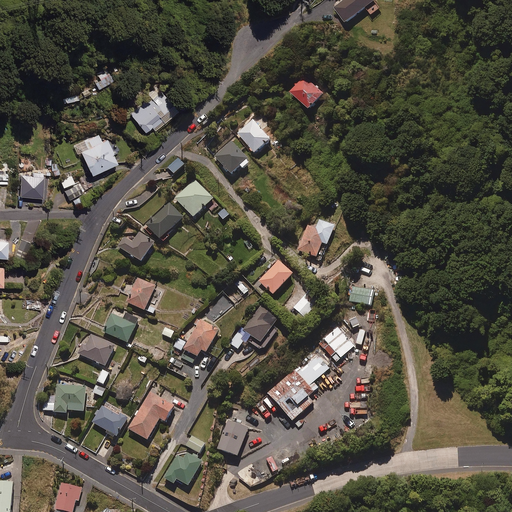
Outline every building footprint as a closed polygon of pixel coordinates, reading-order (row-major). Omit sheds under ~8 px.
[(343,0),(334,7),(346,22),(375,0),(343,0)] [(112,71),(103,64),(91,78),(100,86),(112,71)] [(324,92),(305,76),(291,92),(310,109),(324,92)] [(159,89),(128,115),(145,135),(176,109),(159,89)] [(78,98),(76,92),(61,95),(63,101),(78,98)] [(271,137),(254,118),(238,132),(255,151),(271,137)] [(107,140),(79,151),(89,174),(116,163),(107,140)] [(248,158),(231,140),(214,156),(230,174),(248,158)] [(185,164),(179,157),(168,168),(174,174),(185,164)] [(43,176),(20,174),(19,195),(42,197),(43,176)] [(71,175),(59,178),(61,186),(73,182),(71,175)] [(213,198),(195,179),(174,198),(193,217),(213,198)] [(63,190),(67,199),(85,191),(80,181),(63,190)] [(89,197),(87,193),(72,199),(74,204),(89,197)] [(183,217),(169,202),(145,224),(159,239),(183,217)] [(334,226),(320,221),(317,230),(307,226),(298,250),(317,257),(322,245),(327,246),(334,226)] [(154,242),(139,232),(132,242),(123,236),(117,246),(140,262),(154,242)] [(30,242),(20,238),(13,256),(23,259),(30,242)] [(293,274),(279,260),(259,282),(273,295),(293,274)] [(155,286),(137,277),(126,302),(143,311),(155,286)] [(350,302),(371,306),(374,290),(353,286),(350,302)] [(317,303),(307,293),(293,308),(303,317),(317,303)] [(278,318),(260,305),(243,329),(262,342),(278,318)] [(139,319),(126,313),(123,319),(111,313),(103,332),(127,343),(139,319)] [(219,330),(199,320),(183,350),(196,357),(200,349),(207,353),(219,330)] [(355,346),(339,326),(324,339),(329,345),(324,348),(336,362),(355,346)] [(174,332),(165,327),(161,334),(171,339),(174,332)] [(246,338),(238,332),(230,343),(237,349),(246,338)] [(115,346),(91,335),(86,346),(81,344),(77,354),(105,367),(115,346)] [(329,368),(318,356),(302,370),(298,365),(267,394),(292,422),(314,403),(309,396),(318,388),(313,382),(329,368)] [(109,374),(102,370),(97,382),(103,385),(109,374)] [(86,386),(56,383),(53,413),(66,414),(66,409),(83,411),(86,386)] [(106,390),(96,385),(92,393),(102,397),(106,390)] [(175,405),(149,391),(128,429),(147,440),(159,419),(165,423),(175,405)] [(118,416),(102,406),(92,423),(116,437),(127,418),(120,414),(118,416)] [(248,427),(228,420),(217,449),(237,456),(248,427)] [(205,444),(191,436),(186,446),(199,454),(205,444)] [(183,459),(177,455),(164,478),(173,483),(176,479),(188,486),(203,461),(187,452),(183,459)] [(10,511),(13,482),(0,480),(0,511),(10,511)] [(82,488),(61,483),(55,509),(66,511),(73,511),(76,501),(79,502),(82,488)]
